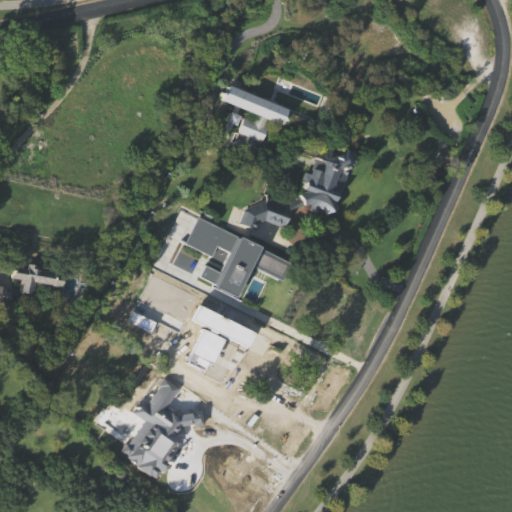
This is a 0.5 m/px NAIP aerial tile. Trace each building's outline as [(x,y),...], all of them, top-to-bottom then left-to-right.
[(225,86),(285,111),(279,126),(266,121),(264,126),(267,127),(260,143),(236,133),(242,118),(253,122),(255,117),(238,109),(235,116),(237,116),(233,127),(231,126),(229,131),(223,129),(226,124),(223,123),(227,113),(230,114),(232,108),(218,102),(225,86)] [(285,143),(224,121),(219,135),(231,140),(222,162),(230,165),(238,144),(278,159),(285,143)] [(333,148),(336,155),(348,150),(349,151),(356,152),(357,155),(356,157),(353,160),(354,163),(338,171),(350,176),(339,198),(335,196),(332,203),(337,206),(331,217),(318,211),(316,214),(308,210),(309,208),(307,207),(300,208),(289,214),(283,230),(263,220),(257,223),(255,231),(238,224),(243,210),(266,198),(286,205),(298,199),(297,195),(303,192),(300,190),(303,184),(299,183),(304,173),(308,175),(311,169),(317,172),(319,168),(313,157),(333,148)] [(264,160),(241,153),(236,168),(259,176),(264,160)] [(312,242),(324,247),(333,246),(333,238),(347,200),(346,187),(332,187),(329,186),(315,187),(307,208),(301,208),(300,212),(300,221),(295,235),(277,236),(267,232),(265,232),(262,239),(244,240),(237,259),(254,265),(258,254),(282,263),(289,243),(312,242)] [(215,247),(211,256),(184,243),(189,234),(198,216),(237,235),(238,232),(266,246),(265,249),(291,262),(283,280),(256,267),(240,299),(212,285),(196,277),(203,262),(219,271),(228,253),(215,247)] [(233,332),(256,280),(232,269),(232,270),(194,253),(183,280),(209,291),(214,280),(227,286),(211,322),(233,332)] [(38,266),(37,270),(64,274),(62,288),(35,283),(32,295),(30,295),(30,298),(6,294),(4,305),(0,304),(0,285),(7,287),(6,289),(20,291),(22,281),(12,279),(14,269),(28,271),(29,268),(33,269),(34,266),(38,266)] [(29,329),(31,317),(57,321),(60,305),(25,300),(24,302),(11,300),(9,313),(19,314),(17,327),(29,329)]
